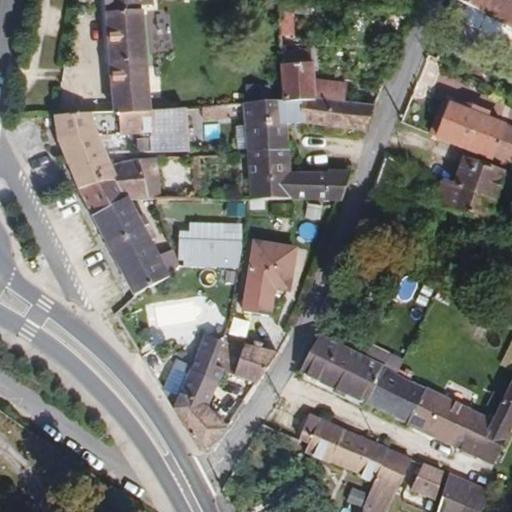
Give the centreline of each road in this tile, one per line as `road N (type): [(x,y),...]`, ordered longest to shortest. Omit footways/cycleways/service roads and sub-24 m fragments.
road 1 (residential): [(183,484),(274,384),(449,0)]
road 2 (primary): [(183,484),(172,444),(140,396),(0,266)]
road 3 (primary): [(0,317),(78,366),(183,484)]
